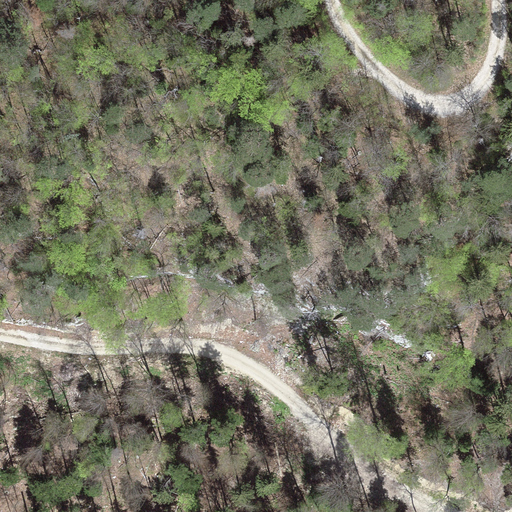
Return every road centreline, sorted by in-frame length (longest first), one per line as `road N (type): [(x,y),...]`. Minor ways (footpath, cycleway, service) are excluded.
road 1 (track): [(450,511),(371,472),(332,444),(274,380),(221,348),(0,329)]
road 2 (track): [(499,0),(493,68),(475,93),(436,106),(393,91),(352,53),(326,0)]
